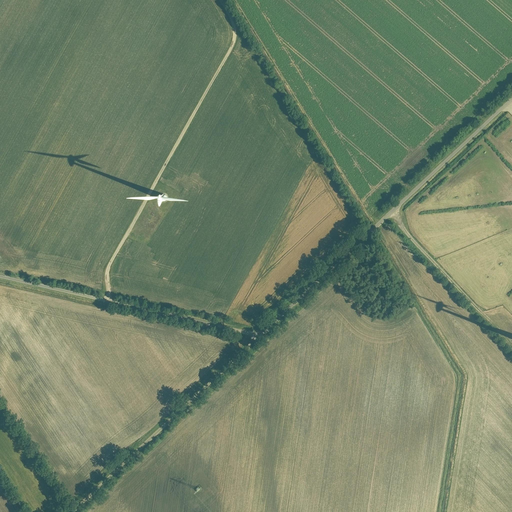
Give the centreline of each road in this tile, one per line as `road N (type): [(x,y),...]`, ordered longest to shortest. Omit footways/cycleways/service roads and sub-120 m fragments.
road 1 (track): [(221,0),(233,23),(232,47),(106,271),(112,302)]
road 2 (unclassified): [(268,330),(511,98)]
road 3 (unclassified): [(0,278),(268,330)]
road 4 (unclassified): [(71,511),(268,330)]
road 5 (track): [(394,209),(503,335)]
